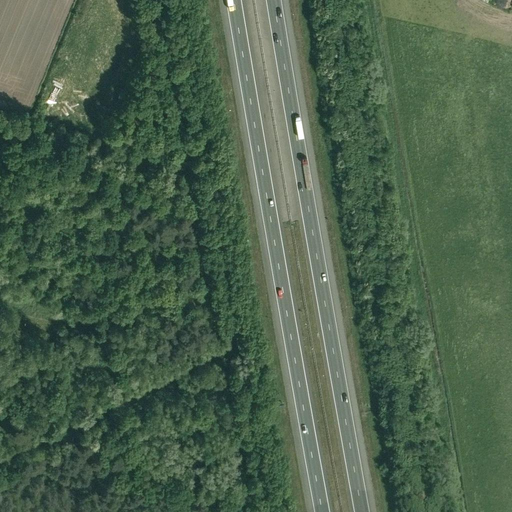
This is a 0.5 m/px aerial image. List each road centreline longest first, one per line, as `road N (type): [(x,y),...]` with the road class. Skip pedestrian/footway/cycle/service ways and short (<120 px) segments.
road 1 (motorway): [(233,0),(322,511)]
road 2 (motorway): [(362,511),(274,0)]
